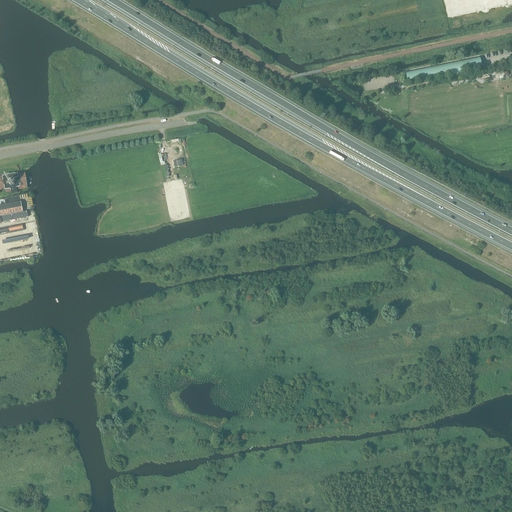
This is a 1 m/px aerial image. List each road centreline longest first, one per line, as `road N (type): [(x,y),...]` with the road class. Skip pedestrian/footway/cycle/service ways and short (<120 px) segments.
road 1 (motorway): [(79,0),(511,247)]
road 2 (motorway): [(511,231),(110,0)]
road 3 (unclassified): [(0,155),(197,122)]
